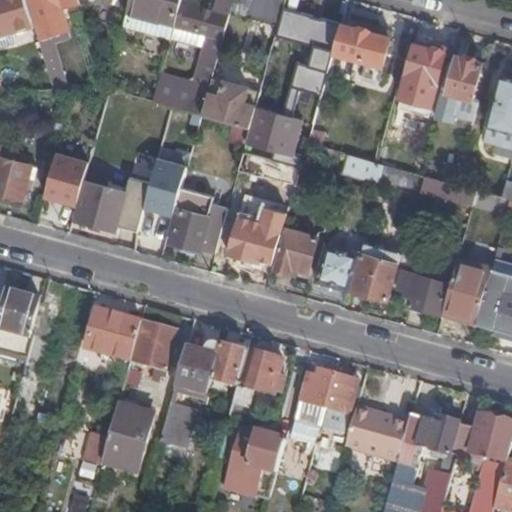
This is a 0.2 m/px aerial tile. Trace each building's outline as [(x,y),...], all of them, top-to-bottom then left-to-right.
[(0,0),(0,36),(32,28),(23,0),(0,0)] [(78,0),(26,0),(36,34),(46,31),(65,26),(60,8),(80,3),(78,0)] [(175,27),(182,0),(130,0),(127,14),(175,27)] [(209,91),(231,15),(235,0),(221,0),(213,30),(206,28),(203,39),(210,41),(200,73),(194,72),(191,84),(169,78),(176,52),(168,50),(153,104),(202,117),(209,91)] [(278,28),(285,0),(235,0),(231,15),(278,28)] [(373,27),(342,18),(341,25),(371,33),(373,27)] [(333,53),(341,25),(325,20),(314,59),(330,63),(333,53)] [(371,33),(341,25),(333,53),(366,62),(363,76),(380,81),(391,37),(388,37),(388,31),(373,27),(371,33)] [(46,31),(36,34),(53,91),(63,91),(46,31)] [(447,48),(427,42),(425,48),(446,54),(447,48)] [(438,82),(446,54),(425,48),(415,46),(407,74),(438,82)] [(457,57),(452,55),(441,92),(447,93),(457,57)] [(479,102),(489,66),(457,57),(447,93),(479,102)] [(314,59),(311,69),(327,74),(330,63),(314,59)] [(511,71),(504,69),(483,142),(511,150),(511,71)] [(255,110),(257,104),(253,103),(252,107),(244,104),(248,90),(224,84),(220,98),(212,96),(213,92),(209,91),(202,117),(250,130),(255,110)] [(45,91),(1,92),(0,95),(0,111),(45,111),(45,91)] [(300,123),(255,110),(250,130),(243,154),(251,156),(254,146),(270,150),(269,155),(277,157),(279,153),(291,156),(300,123)] [(308,146),(320,149),(324,136),(311,132),(308,146)] [(300,171),(251,156),(243,154),(238,173),(282,185),(280,191),(294,195),(300,171)] [(384,167),(377,165),(366,162),(346,157),(341,176),(379,187),(381,180),(384,167)] [(27,179),(30,168),(0,160),(0,195),(21,201),(27,179)] [(413,175),(384,167),(381,180),(410,188),(413,175)] [(33,180),(36,170),(30,168),(27,179),(33,180)] [(476,192),(456,186),(423,178),(420,190),(473,205),(476,192)] [(119,229),(132,181),(129,180),(125,195),(85,184),(75,222),(89,226),(100,229),(115,233),(116,228),(119,229)] [(150,186),(132,181),(119,229),(137,234),(150,186)] [(502,199),(506,183),(497,181),(492,196),(502,199)] [(511,184),(506,183),(502,199),(510,202),(511,202),(511,184)] [(214,200),(181,191),(168,237),(172,238),(171,245),(199,253),(200,250),(215,254),(228,211),(217,208),(217,210),(212,209),(214,200)] [(507,214),(510,202),(502,199),(492,196),(476,192),(473,205),(507,214)] [(246,216),(228,211),(215,254),(227,257),(233,256),(260,263),(271,223),(269,216),(248,210),(246,216)] [(318,240),(284,231),(273,271),(290,275),(291,270),(308,274),(318,240)] [(399,256),(363,246),(360,256),(350,292),(387,302),(399,256)] [(317,282),(350,292),(360,256),(327,247),(317,282)] [(489,276),(491,270),(457,261),(442,315),(476,324),(477,321),(489,276)] [(439,316),(447,285),(401,273),(397,291),(411,295),(408,308),(439,316)] [(511,282),(489,276),(477,321),(511,330),(511,282)] [(0,350),(28,359),(34,338),(30,337),(40,300),(7,291),(5,299),(0,317),(0,350)] [(0,358),(26,366),(27,362),(28,359),(0,350),(0,317),(5,299),(0,298),(0,358)] [(59,309),(43,305),(34,338),(28,359),(27,362),(43,367),(59,309)] [(98,331),(103,311),(99,309),(93,330),(98,331)] [(131,361),(142,321),(103,311),(98,331),(93,330),(92,330),(86,349),(101,354),(107,355),(131,361)] [(167,377),(178,332),(144,322),(133,361),(163,369),(162,375),(167,377)] [(194,390),(207,394),(221,344),(214,342),(209,343),(205,346),(202,352),(187,348),(174,392),(182,394),(192,397),(194,390)] [(221,344),(207,394),(208,394),(212,379),(238,386),(247,351),(221,344)] [(250,352),(241,386),(273,394),(274,391),(280,393),(284,379),(278,377),(283,361),(250,352)] [(19,393),(35,397),(43,367),(27,362),(26,366),(19,393)] [(127,369),(127,387),(141,388),(141,369),(127,369)] [(292,438),(315,444),(320,427),(334,374),(319,370),(318,377),(308,375),(292,438)] [(349,378),(334,374),(320,427),(343,434),(356,388),(348,385),(349,378)] [(358,381),(349,378),(348,385),(356,388),(358,381)] [(198,410),(180,405),(182,394),(174,392),(160,442),(188,449),(198,410)] [(19,393),(13,415),(28,420),(35,397),(19,393)] [(156,410),(120,401),(119,406),(154,416),(156,410)] [(108,444),(104,461),(139,471),(154,416),(119,406),(109,442),(108,444)] [(345,449),(399,464),(410,422),(357,408),(345,449)] [(442,511),(454,471),(447,470),(445,475),(431,471),(424,495),(419,511),(405,511),(412,492),(424,448),(450,455),(450,453),(452,447),(459,424),(459,423),(438,418),(437,422),(412,415),(410,422),(399,464),(385,511),(442,511)] [(493,511),(509,457),(511,446),(511,423),(480,415),(476,428),(470,453),(487,457),(472,511),(493,511)] [(476,428),(459,424),(452,447),(470,453),(476,428)] [(224,487),(269,500),(273,487),(286,440),(258,433),(257,437),(239,432),(224,487)] [(84,464),(101,469),(104,461),(108,444),(91,440),(84,464)] [(454,471),(442,511),(472,511),(487,457),(470,453),(452,447),(450,453),(458,455),(454,471)] [(508,511),(511,511),(511,461),(498,509),(508,511)] [(333,493),(303,485),(301,495),(330,503),(333,493)] [(419,511),(424,495),(412,492),(405,511),(419,511)] [(88,511),(92,497),(76,494),(73,511),(88,511)]
